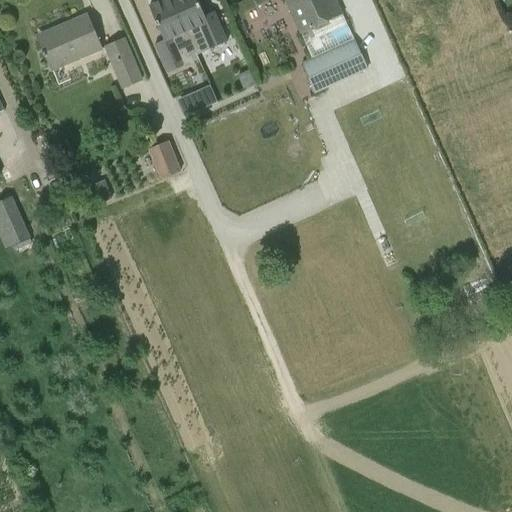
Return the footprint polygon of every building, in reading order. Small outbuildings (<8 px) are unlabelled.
[(195,57),(171,0),(150,0),(148,1),(163,37),(153,40),(162,61),(176,55),(179,64),(195,57)] [(195,0),(171,0),(195,56),(202,54),(200,47),(218,41),(213,23),(205,26),(195,0)] [(301,34),(313,58),(354,40),(343,15),(336,0),(284,0),(300,34),(301,34)] [(86,14),(65,23),(67,27),(38,39),(52,70),(101,49),(86,14)] [(120,90),(143,81),(126,39),(103,46),(120,90)] [(354,40),(313,58),(301,63),(314,92),(324,88),(325,88),(368,69),(354,40)] [(204,107),(215,102),(209,87),(197,92),(204,107)] [(181,171),(168,140),(147,149),(160,180),(181,171)] [(111,199),(105,185),(91,190),(97,204),(111,199)] [(31,239),(14,202),(12,197),(0,201),(0,238),(5,250),(31,239)]
